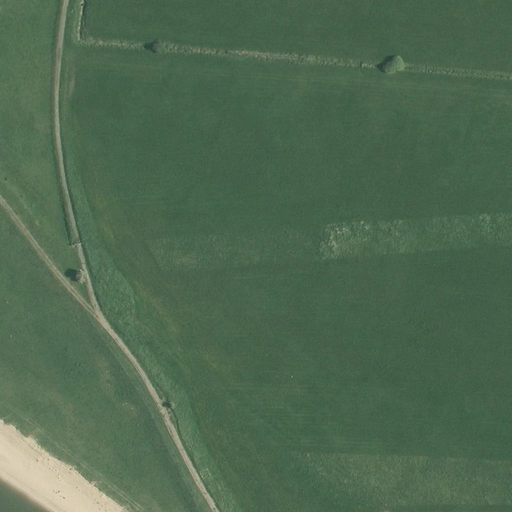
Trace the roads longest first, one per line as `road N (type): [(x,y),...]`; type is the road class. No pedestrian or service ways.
road 1 (track): [(68,0),(62,172),(100,320)]
road 2 (track): [(100,320),(156,396),(214,511)]
road 3 (track): [(100,320),(0,200)]
